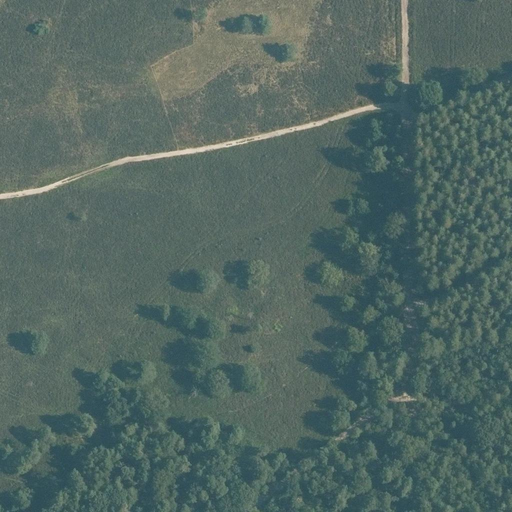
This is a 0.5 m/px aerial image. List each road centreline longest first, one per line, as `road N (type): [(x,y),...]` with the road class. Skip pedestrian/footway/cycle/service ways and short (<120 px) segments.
road 1 (track): [(405,99),(308,127),(132,158),(54,188),(0,196)]
road 2 (track): [(405,99),(415,511)]
road 3 (track): [(411,396),(257,511)]
